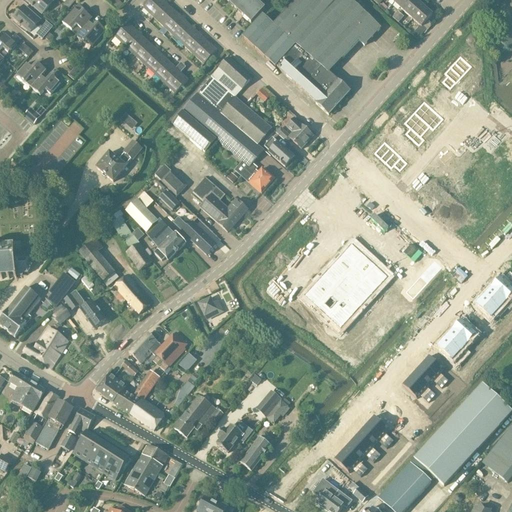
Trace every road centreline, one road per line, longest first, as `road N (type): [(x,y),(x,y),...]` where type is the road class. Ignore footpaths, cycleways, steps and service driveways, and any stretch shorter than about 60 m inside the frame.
road 1 (unclassified): [(79,398),(146,327),(241,251),(340,144)]
road 2 (residential): [(270,505),(480,273)]
road 3 (residential): [(340,144),(183,0)]
road 4 (residential): [(340,144),(480,273)]
road 5 (unclassified): [(340,144),(459,11)]
road 6 (unclassified): [(201,466),(79,398)]
